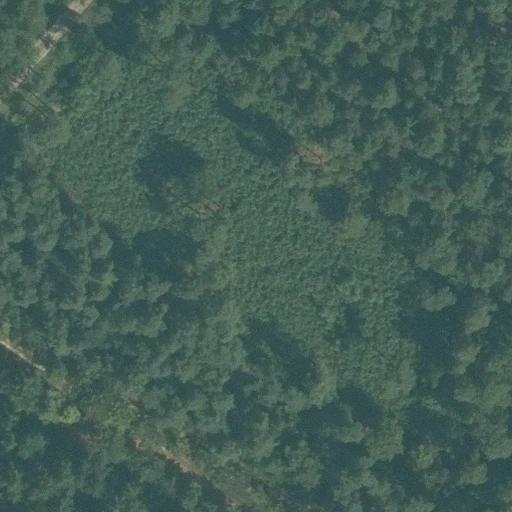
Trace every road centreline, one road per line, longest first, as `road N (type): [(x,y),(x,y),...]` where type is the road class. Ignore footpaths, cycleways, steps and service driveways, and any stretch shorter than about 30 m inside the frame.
road 1 (track): [(292,511),(0,324)]
road 2 (unknown): [(0,102),(88,0)]
